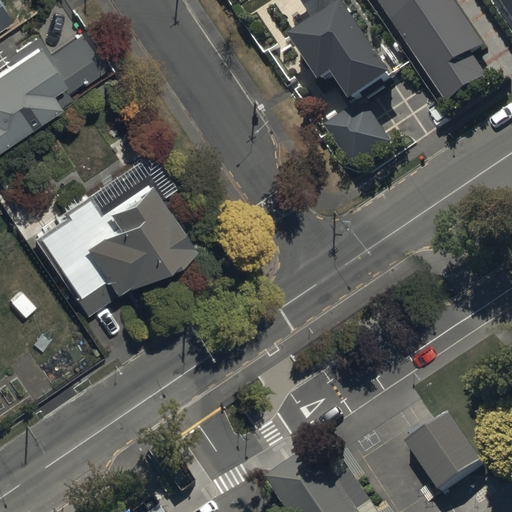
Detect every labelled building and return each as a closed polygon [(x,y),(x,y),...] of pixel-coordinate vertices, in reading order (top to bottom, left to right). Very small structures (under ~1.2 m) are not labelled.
[(408,107),(388,78),(364,40),(345,12),(336,0),(313,0),(302,7),(317,30),(296,44),(340,110),(346,106),(354,119),(329,136),(357,177),(397,151),(380,126),(408,107)] [(377,0),(441,96),(453,114),(492,88),(480,69),(493,61),(452,0),(377,0)] [(83,27),(76,32),(49,51),(36,33),(5,54),(9,60),(0,66),(0,145),(68,98),(63,91),(106,61),(83,27)] [(188,240),(155,192),(172,181),(153,153),(147,157),(142,150),(82,190),(74,178),(54,191),(65,208),(31,230),(88,315),(117,296),(113,290),(188,240)] [(263,481),(283,511),(350,511),(308,450),(263,481)]
